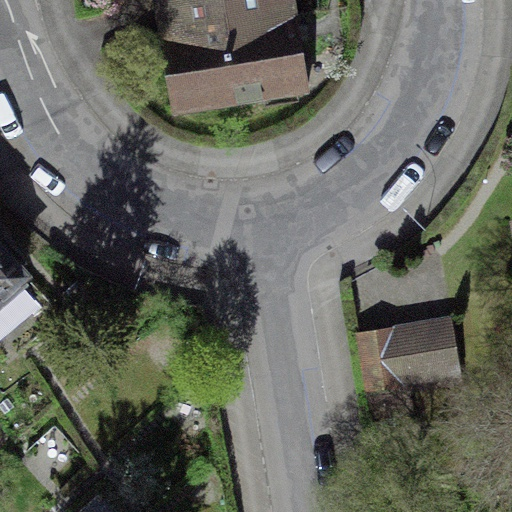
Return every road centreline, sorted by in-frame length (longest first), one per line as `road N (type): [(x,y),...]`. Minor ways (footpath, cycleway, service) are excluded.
road 1 (residential): [(2,0),(40,104),(84,164),(165,211),(215,223),(266,222)]
road 2 (residential): [(266,222),(339,193),(389,148),(428,78),(445,0)]
road 3 (residential): [(310,511),(266,222)]
